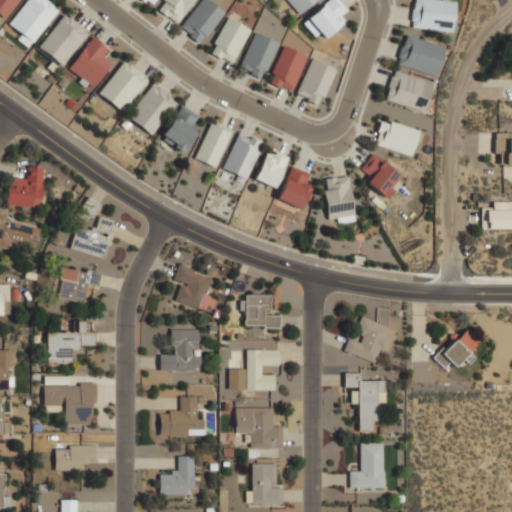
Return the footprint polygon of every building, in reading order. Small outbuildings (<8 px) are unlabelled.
[(0,0),(0,14),(3,17),(16,0),(0,0)] [(24,0),(7,24),(33,42),(57,7),(47,0),(24,0)] [(192,0),(162,0),(156,10),(178,23),(192,0)] [(201,43),(222,11),(205,0),(197,0),(179,29),(201,43)] [(315,0),(284,0),(299,15),(315,0)] [(339,12),(342,11),(338,0),(303,12),(311,38),(344,27),(339,12)] [(454,0),(411,0),(408,27),(450,32),(454,0)] [(88,30),(62,11),(36,47),(62,65),(88,30)] [(207,52),(231,63),(249,27),(225,15),(207,52)] [(237,67),(261,78),(277,42),(253,31),(237,67)] [(436,75),(444,44),(402,32),(393,64),(436,75)] [(102,57),(109,47),(89,34),(65,72),(92,89),(110,62),(102,57)] [(267,82),(292,90),(305,53),(280,44),(267,82)] [(335,67),(309,57),(293,96),(319,106),(335,67)] [(146,77),(120,59),(97,93),(122,111),(146,77)] [(424,111),(432,80),(390,69),(382,100),(424,111)] [(176,100),(151,81),(125,115),(150,134),(176,100)] [(202,117),(179,104),(159,137),(181,151),(202,117)] [(418,126),(377,117),(371,145),(411,154),(418,126)] [(215,167),(230,131),(208,122),(193,158),(215,167)] [(221,167),(244,178),(261,142),(238,131),(221,167)] [(511,131),(493,131),(493,164),(511,164),(511,131)] [(288,157),(266,147),(252,178),(273,188),(288,157)] [(367,173),(362,180),(385,197),(401,174),(371,152),(359,168),(367,173)] [(306,181),(309,173),(290,164),(275,197),(300,208),(312,184),(306,181)] [(5,204),(40,206),(42,166),(27,166),(26,177),(6,176),(5,204)] [(349,173),(322,177),(329,223),(356,220),(349,173)] [(98,204),(86,196),(78,208),(90,217),(98,204)] [(489,209),(479,209),(480,228),(511,228),(511,200),(489,201),(489,209)] [(35,246),(40,223),(0,214),(0,246),(8,248),(10,241),(35,246)] [(68,249),(103,257),(112,220),(96,216),(92,230),(73,225),(68,249)] [(173,300),(201,309),(214,275),(177,262),(171,279),(180,282),(173,300)] [(99,272),(59,264),(53,296),(82,302),(85,283),(96,285),(99,272)] [(9,284),(0,283),(0,313),(8,314),(9,284)] [(238,293),(238,312),(243,312),(243,326),(278,327),(278,314),(268,314),(269,294),(238,293)] [(391,326),(355,315),(343,351),(370,360),(374,350),(382,353),(391,326)] [(44,361),(69,361),(69,347),(92,348),(93,331),(82,331),(82,321),(75,321),(75,331),(45,330),(44,361)] [(158,370),(198,370),(198,327),(167,327),(167,350),(158,350),(158,370)] [(453,366),(478,342),(463,327),(432,357),(442,368),(449,362),(453,366)] [(0,392),(11,392),(11,348),(0,348),(0,392)] [(226,389),(275,389),(275,373),(263,373),(264,364),(277,365),(277,348),(245,348),(244,368),(227,368),(226,389)] [(355,430),(375,430),(375,407),(384,407),(384,379),(359,379),(359,372),(343,372),(343,386),(355,386),(355,430)] [(41,411),(61,411),(61,425),(94,425),(94,383),(66,383),(66,376),(41,376),(41,411)] [(157,436),(199,436),(200,395),(178,394),(178,406),(167,406),(167,413),(157,413),(157,436)] [(0,433),(8,433),(8,421),(2,421),(1,401),(0,401),(0,433)] [(271,406),(233,406),(233,434),(246,434),(246,447),(281,447),(281,425),(271,425),(271,406)] [(347,487),(383,487),(383,442),(358,442),(358,466),(347,466),(347,487)] [(53,469),(83,469),(83,461),(94,461),(94,443),(53,443),(53,469)] [(157,493),(193,494),(193,455),(177,455),(177,466),(169,466),(169,474),(157,474),(157,493)] [(280,504),(280,482),(271,482),(271,458),(254,458),(254,465),(245,465),(245,504),(280,504)] [(0,472),(0,506),(9,507),(9,496),(2,496),(2,472),(0,472)] [(58,511),(94,511),(94,509),(77,509),(77,498),(58,498),(58,511)]
